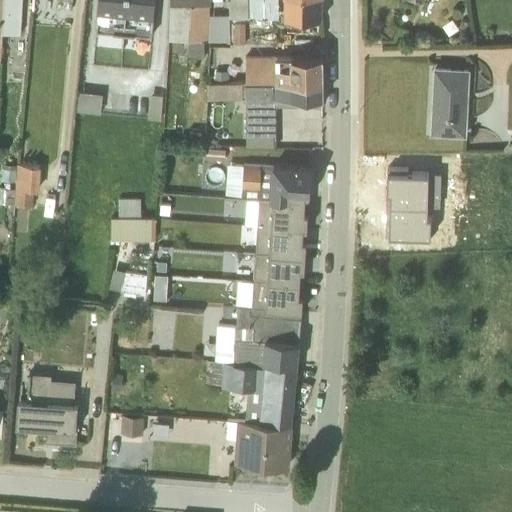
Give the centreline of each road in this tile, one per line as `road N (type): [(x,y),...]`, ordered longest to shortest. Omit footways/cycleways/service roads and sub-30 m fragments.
road 1 (residential): [(319,497),(337,0)]
road 2 (residential): [(319,497),(0,473)]
